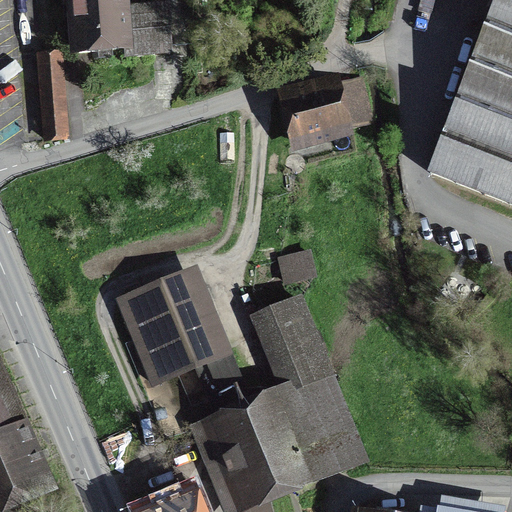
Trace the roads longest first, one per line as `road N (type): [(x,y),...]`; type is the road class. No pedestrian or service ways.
road 1 (residential): [(0,175),(234,104),(310,66),(401,53),(418,179),(444,208),(511,240)]
road 2 (secondary): [(99,511),(0,265)]
road 3 (residential): [(511,485),(375,484),(345,499),(338,511)]
